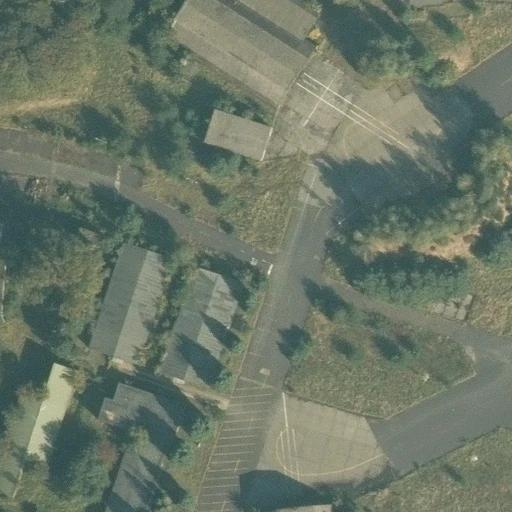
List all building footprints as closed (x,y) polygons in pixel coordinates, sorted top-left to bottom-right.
[(235,78),(281,107),(312,58),(295,47),(315,14),(292,0),(194,0),(194,1),(191,0),(178,0),(170,13),(181,20),(171,37),(235,78)] [(207,148),(252,162),(264,128),(218,113),(207,148)] [(0,327),(4,327),(9,278),(11,250),(21,251),(23,232),(0,229),(0,327)] [(89,349),(143,366),(176,260),(122,243),(89,349)] [(159,371),(212,388),(246,282),(192,266),(159,371)] [(0,457),(0,487),(14,492),(22,468),(50,477),(82,376),(55,367),(44,401),(20,393),(0,457)] [(105,511),(147,511),(168,446),(183,451),(195,416),(179,411),(181,405),(121,386),(116,401),(104,397),(97,422),(138,435),(132,454),(124,451),(105,511)] [(61,496),(82,503),(98,455),(78,448),(61,496)]
